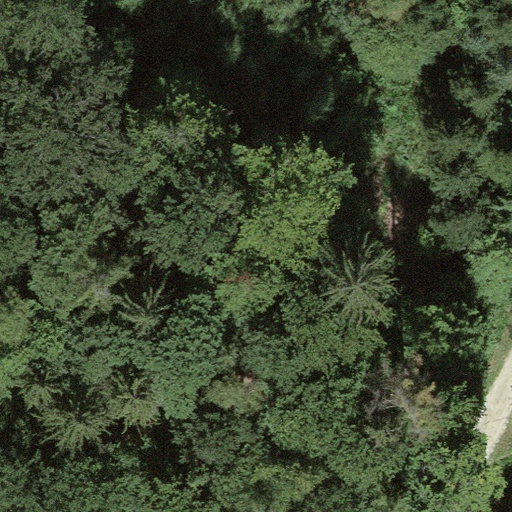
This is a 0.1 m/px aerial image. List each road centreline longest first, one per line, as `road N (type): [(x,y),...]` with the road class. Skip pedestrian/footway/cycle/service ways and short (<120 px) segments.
road 1 (track): [(427,511),(511,383)]
road 2 (track): [(113,511),(0,454)]
